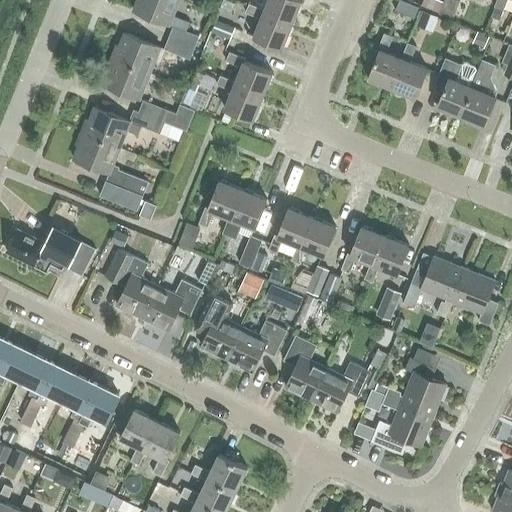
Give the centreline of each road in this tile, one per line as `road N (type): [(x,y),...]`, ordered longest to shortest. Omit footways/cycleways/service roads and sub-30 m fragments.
road 1 (residential): [(511,208),(303,124),(352,0)]
road 2 (residential): [(316,455),(0,296)]
road 3 (residential): [(430,511),(511,356)]
road 4 (residential): [(0,153),(63,0)]
road 5 (residential): [(426,511),(316,455)]
